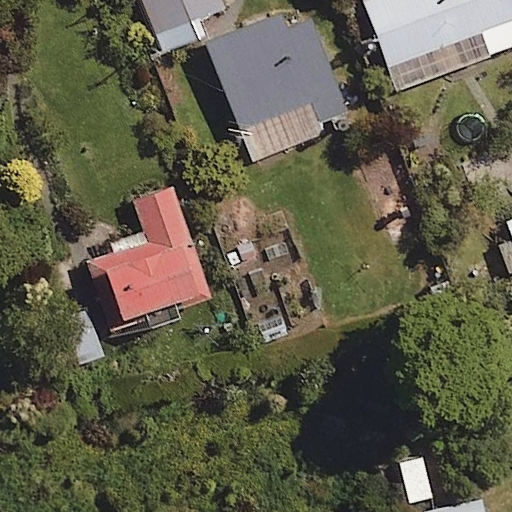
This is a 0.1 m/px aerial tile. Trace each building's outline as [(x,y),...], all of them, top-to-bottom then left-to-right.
[(219,7),(216,0),(137,0),(157,50),(195,35),(189,19),(219,7)] [(511,43),(511,25),(502,0),(360,0),(357,1),(391,89),(511,43)] [(342,122),(297,5),(201,42),(245,159),(342,122)] [(201,288),(167,185),(129,198),(143,241),(80,262),(100,322),(118,315),(201,288)] [(511,219),(505,222),(510,240),(495,245),(504,273),(511,270),(511,219)] [(83,299),(54,309),(72,363),(101,353),(83,299)] [(421,454),(395,459),(402,501),(428,496),(421,454)] [(479,511),(478,499),(421,509),(421,511),(479,511)]
